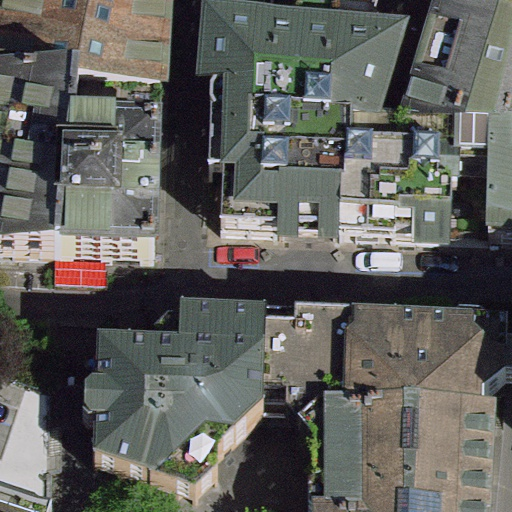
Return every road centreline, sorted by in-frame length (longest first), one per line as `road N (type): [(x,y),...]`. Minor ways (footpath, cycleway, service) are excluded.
road 1 (residential): [(511,295),(185,298)]
road 2 (residential): [(185,298),(193,41),(204,0)]
road 3 (residential): [(185,298),(0,297)]
